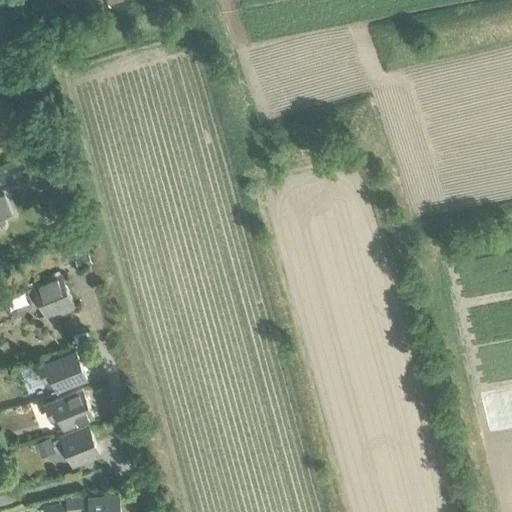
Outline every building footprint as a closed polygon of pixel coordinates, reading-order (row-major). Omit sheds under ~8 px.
[(25,170),(12,175),(18,190),(31,185),(25,170)] [(0,218),(11,214),(3,194),(0,194),(0,218)] [(84,258),(75,262),(78,268),(87,264),(89,263),(86,256),(84,258)] [(26,290),(27,292),(31,301),(38,298),(45,314),(73,303),(61,275),(26,290)] [(87,378),(75,350),(38,365),(44,380),(52,377),(57,390),(87,378)] [(73,424),(93,415),(82,387),(45,402),(51,418),(59,415),(64,427),(73,424)] [(53,439),(57,452),(65,448),(72,464),(100,453),(89,425),(53,439)] [(49,436),(35,442),(41,457),(55,451),(49,436)] [(80,511),(81,511),(90,510),(89,511),(120,511),(118,494),(80,498),(79,496),(66,497),(67,511),(80,511)]
